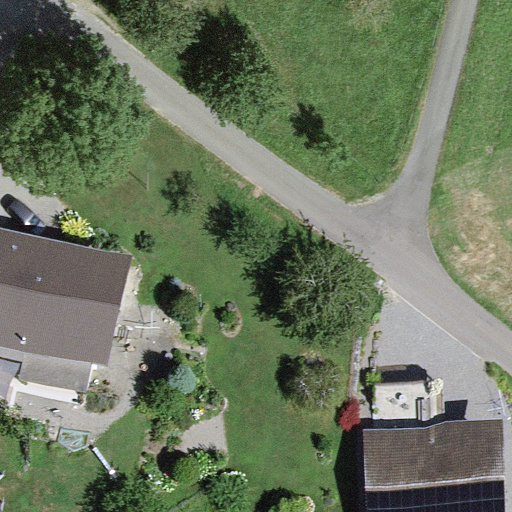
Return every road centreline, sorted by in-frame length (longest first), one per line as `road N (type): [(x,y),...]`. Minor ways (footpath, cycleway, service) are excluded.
road 1 (residential): [(17,0),(233,165),(511,358)]
road 2 (track): [(452,0),(389,273)]
